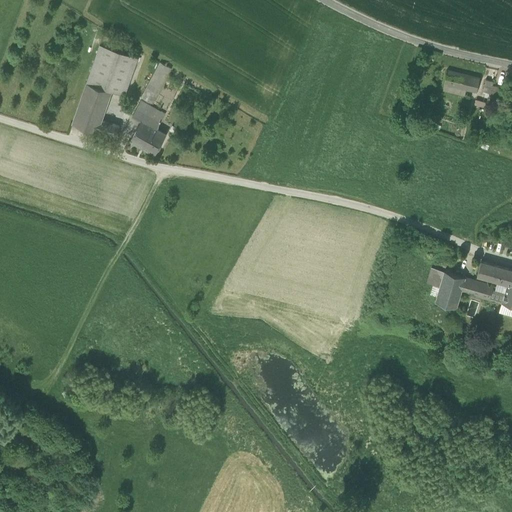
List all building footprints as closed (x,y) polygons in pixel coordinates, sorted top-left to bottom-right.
[(87,81),(125,95),(138,57),(116,49),(119,42),(103,36),(100,44),(87,81)] [(141,98),(152,104),(172,69),(160,62),(141,98)] [(444,84),(445,84),(466,89),(477,91),(480,78),(447,70),(444,84)] [(483,91),(491,93),(493,85),(494,81),(486,79),(483,91)] [(120,126),(102,120),(112,90),(87,82),(72,123),(98,131),(116,137),(120,126)] [(465,95),(466,89),(445,84),(443,90),(465,95)] [(491,93),(493,93),(505,96),(507,88),(493,85),(491,93)] [(132,115),(135,117),(144,103),(141,101),(132,115)] [(141,120),(157,128),(162,119),(159,117),(162,113),(144,103),(135,117),(141,120)] [(130,140),(155,155),(167,134),(157,128),(141,120),(130,140)] [(511,269),(481,261),(477,275),(497,280),(508,283),(506,289),(505,293),(502,302),(503,302),(511,304),(511,269)] [(435,301),(444,271),(433,267),(424,298),(435,301)] [(456,308),(462,291),(465,278),(466,277),(444,271),(435,301),(456,308)] [(492,285),(465,278),(462,291),(488,298),(491,289),(492,285)] [(496,286),(506,289),(508,283),(497,280),(496,286)] [(505,293),(491,289),(488,298),(502,302),(505,293)] [(511,304),(503,302),(500,311),(511,314),(511,304)]
